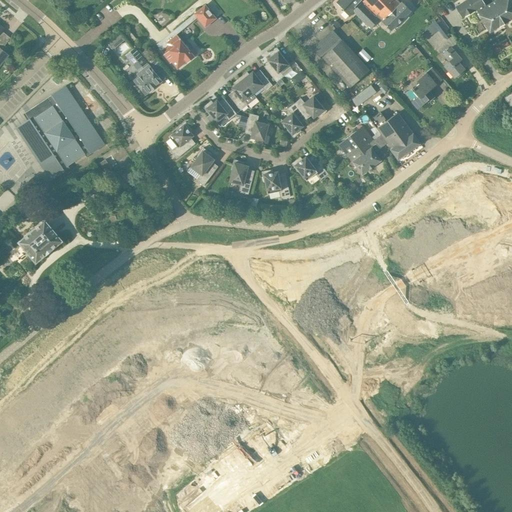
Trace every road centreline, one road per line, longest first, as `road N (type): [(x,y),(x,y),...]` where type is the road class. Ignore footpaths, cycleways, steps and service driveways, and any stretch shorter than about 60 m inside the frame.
road 1 (residential): [(185,220),(206,223),(222,245),(308,246),(439,176),(448,142),(461,133)]
road 2 (unclassified): [(471,197),(301,273),(197,273)]
road 3 (residential): [(185,103),(231,149),(290,147),(338,109),(277,31)]
road 4 (residential): [(0,392),(23,339),(115,263),(185,220)]
road 5 (unclassified): [(197,273),(107,311),(0,414)]
road 6 (track): [(437,511),(283,319)]
road 7 (track): [(511,338),(460,339),(384,376),(320,363)]
road 8 (track): [(129,296),(211,297),(283,319)]
road 9 (track): [(283,319),(342,289),(392,230)]
road 10 (residential): [(142,131),(59,41)]
